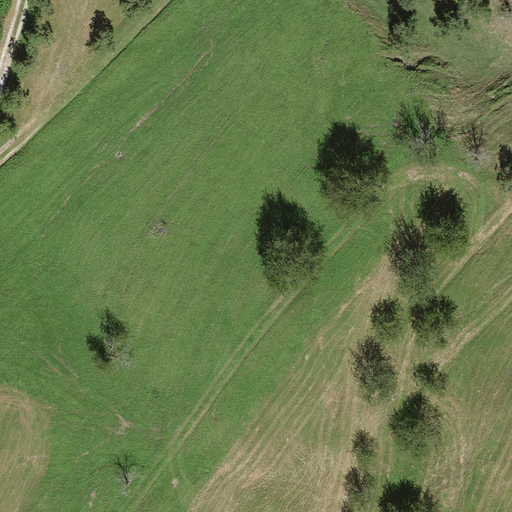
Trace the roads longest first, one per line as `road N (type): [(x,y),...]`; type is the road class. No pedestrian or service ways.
road 1 (track): [(511,187),(506,170),(465,165),(397,188),(298,288),(131,511)]
road 2 (track): [(511,208),(415,324),(374,511)]
road 3 (track): [(165,0),(0,153)]
